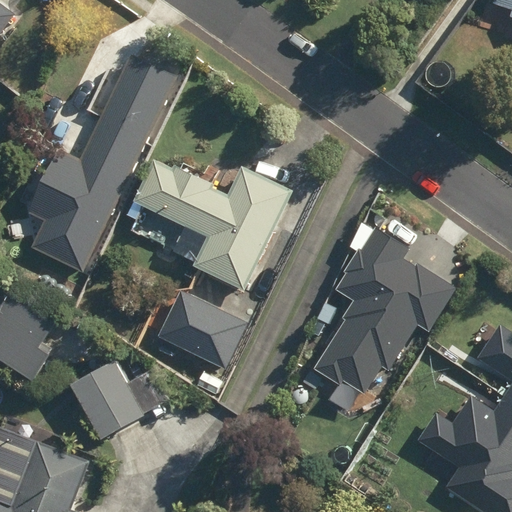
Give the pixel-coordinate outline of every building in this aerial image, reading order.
[(0,0),(0,44),(24,14),(5,0),(0,0)] [(511,0),(491,0),(490,3),(509,10),(507,16),(511,17),(511,0)] [(33,248),(83,271),(175,73),(130,52),(80,159),(58,150),(29,213),(45,220),(33,248)] [(216,238),(202,268),(252,292),(300,192),(249,167),(236,195),(221,188),(223,184),(184,165),(182,169),(163,160),(142,202),(216,238)] [(339,383),(342,378),(365,392),(382,365),(389,369),(417,324),(430,331),(457,288),(417,263),(416,265),(404,258),(410,248),(376,226),(361,250),(359,248),(344,272),(346,274),(336,290),(353,301),(342,318),(346,320),(315,368),(339,383)] [(19,289),(0,319),(0,350),(43,377),(60,350),(49,344),(65,318),(19,289)] [(225,367),(247,322),(181,290),(159,335),(225,367)] [(459,467),(446,487),(485,511),(511,511),(511,331),(500,324),(478,357),(511,379),(511,387),(494,414),(470,398),(453,424),(436,413),(418,441),(459,467)] [(126,361),(81,386),(111,440),(156,416),(126,361)] [(210,373),(203,385),(221,394),(227,382),(210,373)] [(6,467),(31,477),(25,493),(9,487),(4,500),(0,498),(0,511),(81,511),(78,511),(96,463),(19,433),(6,467)]
